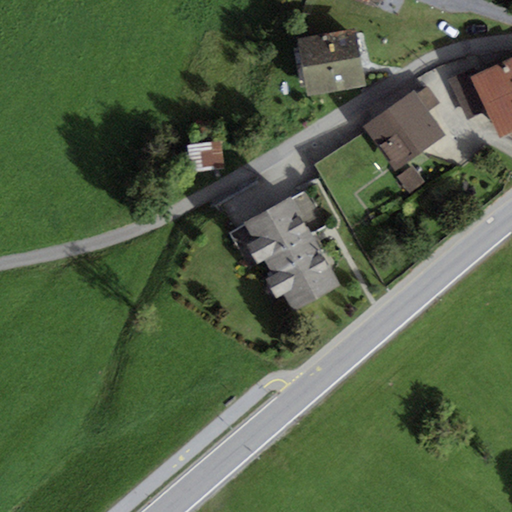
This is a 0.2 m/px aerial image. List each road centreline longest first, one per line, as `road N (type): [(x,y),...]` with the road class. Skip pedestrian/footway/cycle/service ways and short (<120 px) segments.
road 1 (tertiary): [(511,215),(167,511)]
road 2 (track): [(194,202),(84,247),(0,264)]
